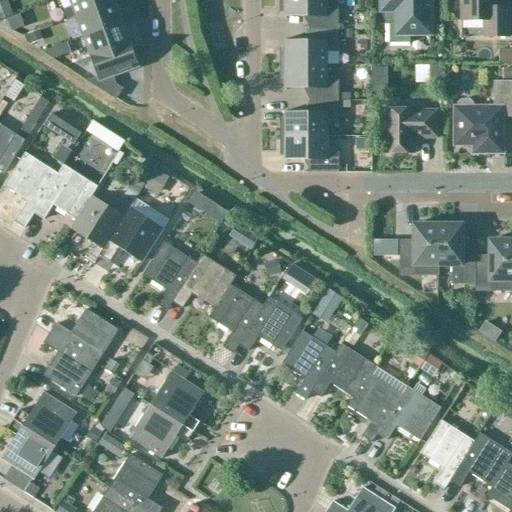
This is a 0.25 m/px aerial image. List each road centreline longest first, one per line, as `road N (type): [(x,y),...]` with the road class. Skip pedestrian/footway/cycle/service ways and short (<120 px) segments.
road 1 (residential): [(251,137),(252,169),(268,185),(511,183)]
road 2 (residential): [(163,0),(163,97),(231,138),(251,137)]
road 3 (residential): [(0,380),(35,288),(0,267)]
road 4 (residential): [(302,511),(321,465),(246,420)]
road 5 (residential): [(251,137),(253,0)]
